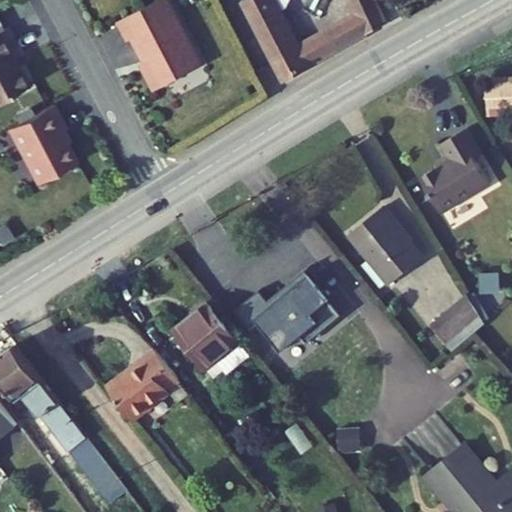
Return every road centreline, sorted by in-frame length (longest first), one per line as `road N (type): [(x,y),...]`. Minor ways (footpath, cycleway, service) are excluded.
road 1 (tertiary): [(489,0),(161,197)]
road 2 (residential): [(58,0),(161,197)]
road 3 (tertiary): [(161,197),(0,297)]
